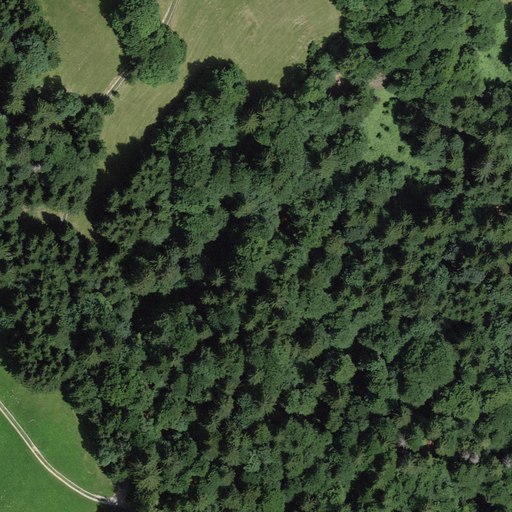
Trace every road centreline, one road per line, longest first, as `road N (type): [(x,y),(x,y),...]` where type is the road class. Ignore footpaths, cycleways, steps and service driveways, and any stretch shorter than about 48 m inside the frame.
road 1 (track): [(136,511),(116,409),(72,316),(58,249),(97,112),(153,50),(175,0)]
road 2 (track): [(129,511),(65,482),(0,407)]
